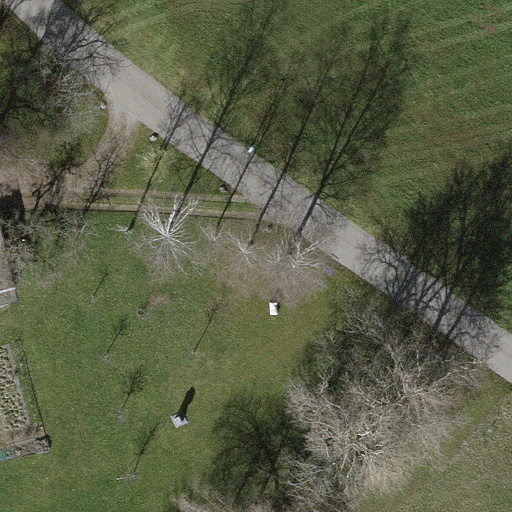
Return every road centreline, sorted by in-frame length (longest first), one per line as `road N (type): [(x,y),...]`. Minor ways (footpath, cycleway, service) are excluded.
road 1 (residential): [(29,0),(127,87),(511,360)]
road 2 (track): [(0,199),(293,204)]
road 3 (track): [(43,197),(102,162),(134,91)]
